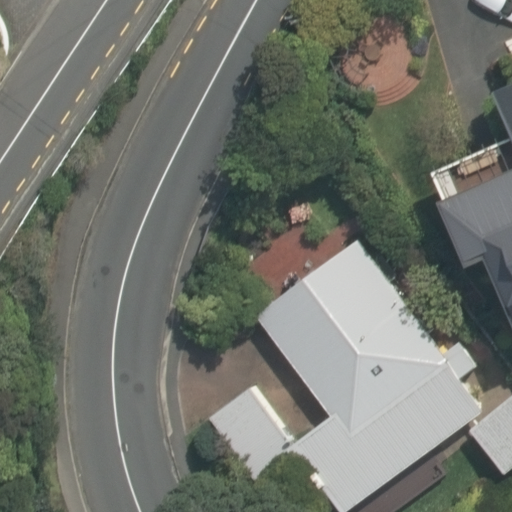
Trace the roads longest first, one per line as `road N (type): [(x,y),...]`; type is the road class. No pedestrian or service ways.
road 1 (residential): [(258,0),(168,158),(127,251),(109,348),(122,474),(137,511)]
road 2 (residential): [(0,179),(120,0)]
